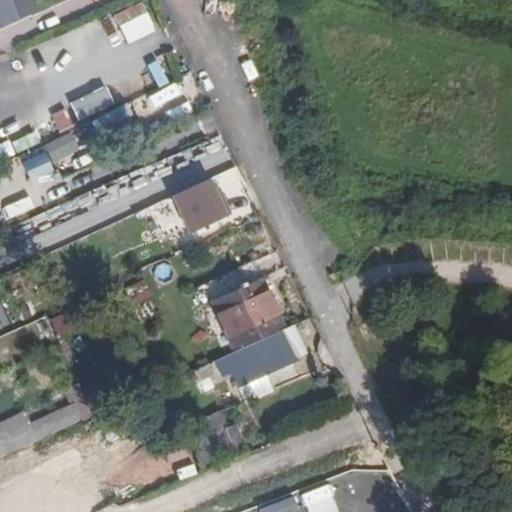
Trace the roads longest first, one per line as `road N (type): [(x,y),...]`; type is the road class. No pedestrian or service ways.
road 1 (residential): [(371,401),(309,292),(176,0)]
road 2 (residential): [(371,401),(343,423),(148,511)]
road 3 (residential): [(434,511),(371,401)]
